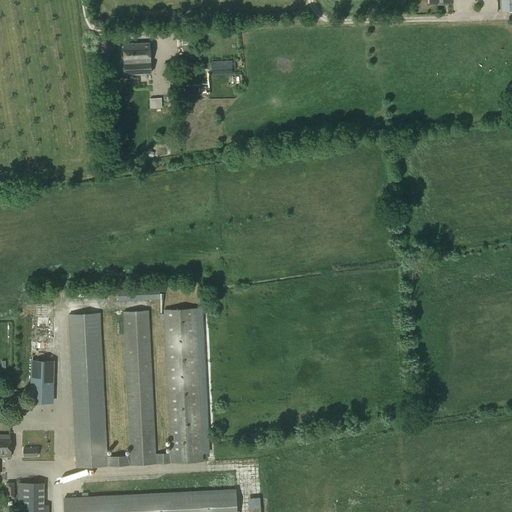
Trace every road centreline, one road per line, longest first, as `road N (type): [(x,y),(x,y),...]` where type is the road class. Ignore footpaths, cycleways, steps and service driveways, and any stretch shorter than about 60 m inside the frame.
road 1 (track): [(83,0),(90,30),(105,37),(511,15)]
road 2 (unknown): [(208,467),(22,465),(20,404)]
road 3 (unknown): [(104,301),(70,307),(64,416)]
